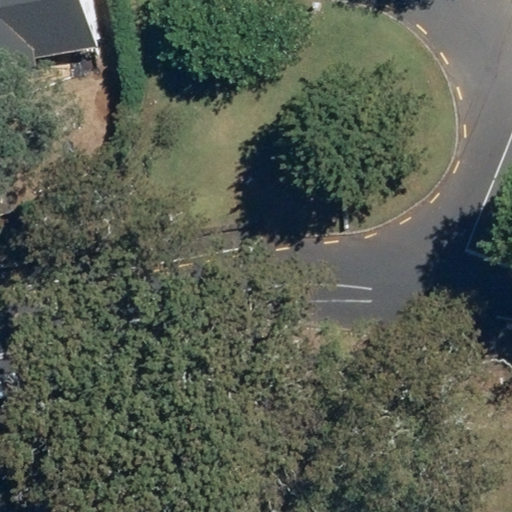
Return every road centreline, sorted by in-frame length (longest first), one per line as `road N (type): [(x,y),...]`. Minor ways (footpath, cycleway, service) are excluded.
road 1 (unclassified): [(0,345),(251,289),(302,284),(444,300)]
road 2 (unclassified): [(511,137),(444,300)]
